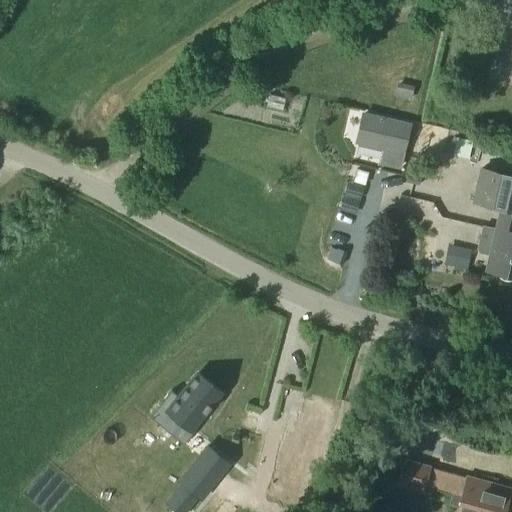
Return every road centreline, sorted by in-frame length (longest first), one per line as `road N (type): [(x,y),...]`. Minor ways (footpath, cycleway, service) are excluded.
road 1 (unclassified): [(511,359),(323,307),(84,181),(0,146)]
road 2 (unknown): [(110,197),(139,153),(206,95),(286,46),(379,15),(478,0)]
